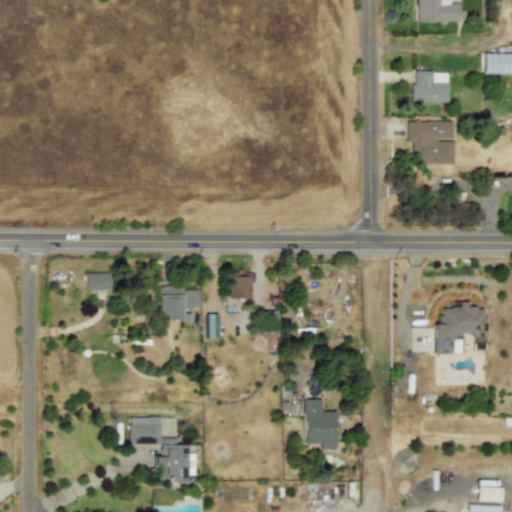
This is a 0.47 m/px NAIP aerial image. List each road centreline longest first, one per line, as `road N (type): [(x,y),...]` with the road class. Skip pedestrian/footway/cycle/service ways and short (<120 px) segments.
road 1 (secondary): [(0,245),(371,247)]
road 2 (residential): [(29,511),(31,246)]
road 3 (residential): [(371,247),(370,0)]
road 4 (secondary): [(371,247),(511,247)]
